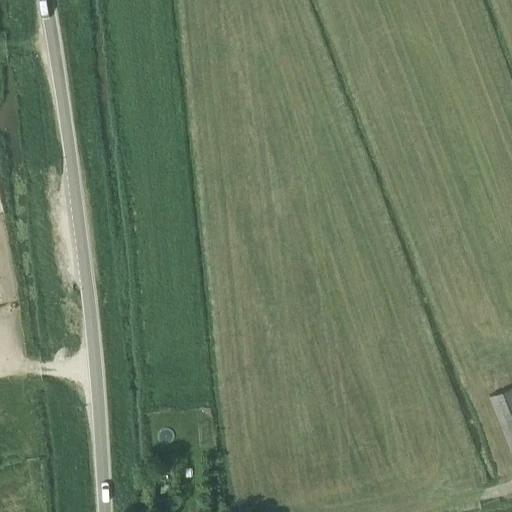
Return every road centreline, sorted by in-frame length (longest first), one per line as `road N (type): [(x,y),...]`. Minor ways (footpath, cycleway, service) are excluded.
road 1 (residential): [(105,511),(79,222),(47,0)]
road 2 (track): [(0,289),(9,363),(98,391)]
